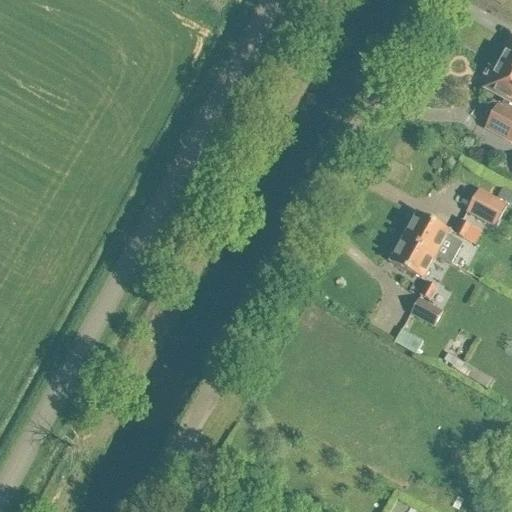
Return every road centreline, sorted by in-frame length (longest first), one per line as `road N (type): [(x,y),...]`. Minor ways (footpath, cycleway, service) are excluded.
road 1 (unclassified): [(142,511),(424,0)]
road 2 (unclassified): [(0,497),(273,0)]
